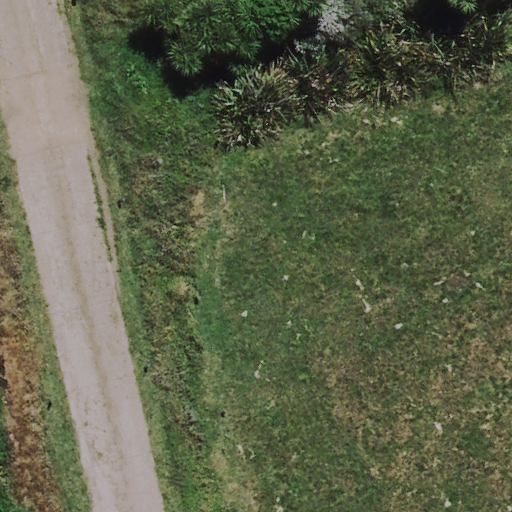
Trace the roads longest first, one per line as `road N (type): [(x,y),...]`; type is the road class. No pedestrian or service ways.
road 1 (track): [(0,238),(511,109)]
road 2 (track): [(111,511),(0,68)]
